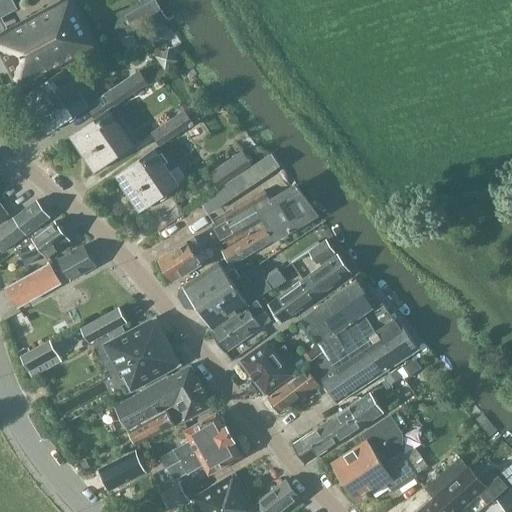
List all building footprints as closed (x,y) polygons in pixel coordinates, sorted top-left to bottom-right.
[(0,55),(19,91),(97,48),(72,0),(59,0),(0,33),(0,55)] [(11,0),(2,0),(0,1),(0,17),(16,9),(11,0)] [(154,0),(152,0),(125,16),(131,28),(160,9),(156,3),(154,0)] [(168,50),(157,57),(165,69),(176,61),(168,50)] [(74,116),(89,106),(64,70),(50,80),(51,81),(28,97),(50,130),(73,114),(74,116)] [(139,70),(106,93),(114,105),(147,82),(139,70)] [(109,108),(95,118),(96,120),(73,136),(95,169),(119,153),(120,155),(134,145),(109,108)] [(189,126),(194,123),(184,109),(151,132),(160,144),(188,124),(189,126)] [(165,195),(180,185),(154,148),(140,157),(141,160),(118,176),(141,209),(164,193),(165,195)] [(219,187),(251,165),(242,150),(209,173),(219,187)] [(219,189),(220,191),(201,203),(206,211),(226,200),(227,202),(280,167),(269,153),(251,165),(219,189)] [(275,240),(317,216),(298,187),(272,202),(264,191),(226,212),(226,217),(214,224),(229,247),(266,226),(267,227),(275,240)] [(27,235),(49,218),(36,201),(0,228),(0,247),(3,252),(26,234),(27,235)] [(2,206),(0,207),(0,221),(9,215),(2,206)] [(57,226),(54,222),(16,251),(27,265),(44,253),(47,258),(69,241),(62,233),(63,230),(60,226),(57,226)] [(222,253),(230,264),(274,239),(267,227),(222,253)] [(171,281),(200,263),(195,255),(200,251),(201,248),(194,237),(158,260),(171,281)] [(325,241),(310,252),(318,263),(333,252),(325,241)] [(71,281),(95,267),(83,246),(7,288),(18,306),(59,282),(57,278),(66,273),(71,281)] [(302,279),(315,297),(349,272),(336,254),(302,279)] [(194,310),(198,306),(245,274),(243,273),(238,276),(233,268),(226,272),(219,262),(179,289),(178,297),(186,308),(194,310)] [(279,271),(266,281),(269,286),(271,289),(273,291),(286,281),(279,271)] [(269,286),(266,281),(262,276),(251,284),(245,274),(198,306),(213,327),(269,286)] [(281,321),(315,297),(302,279),(268,304),(281,321)] [(324,379),(323,380),(337,402),(418,349),(396,317),(393,318),(382,301),(374,305),(356,279),(302,318),(317,341),(324,352),(335,368),(323,378),(324,379)] [(215,329),(211,332),(225,352),(229,350),(261,327),(253,317),(264,310),(262,308),(257,300),(215,329)] [(130,392),(180,365),(155,318),(122,335),(118,328),(127,324),(119,309),(78,330),(86,345),(108,333),(112,341),(104,345),(130,392)] [(49,341),(20,356),(29,371),(58,356),(49,341)] [(275,352),(267,341),(240,361),(265,395),(292,374),(282,362),(290,356),(283,346),(275,352)] [(317,341),(304,350),(311,360),(324,352),(317,341)] [(397,371),(401,377),(403,379),(421,368),(415,359),(397,371)] [(214,407),(194,372),(190,365),(117,406),(137,443),(174,423),(166,409),(174,404),(183,421),(214,407)] [(279,414),(319,384),(308,368),(267,398),(279,414)] [(401,377),(397,371),(396,369),(384,378),(389,385),(401,377)] [(389,385),(384,378),(383,377),(367,389),(370,392),(344,410),(357,429),(382,411),(372,397),(389,385)] [(332,446),(357,429),(344,410),(319,427),(332,446)] [(181,462),(229,435),(217,413),(184,431),(190,441),(175,450),(160,457),(166,468),(181,460),(181,462)] [(393,491),(416,476),(402,456),(401,434),(389,415),(361,433),(366,440),(332,462),(358,502),(387,483),(393,491)] [(306,463),(332,446),(319,427),(293,444),(306,463)] [(229,435),(181,462),(167,470),(174,481),(203,465),(209,475),(242,457),(229,435)] [(111,490),(147,472),(135,448),(99,465),(111,490)] [(94,453),(77,460),(81,469),(98,461),(94,453)] [(432,498),(467,467),(459,458),(424,488),(432,498)] [(485,490),(467,469),(417,511),(458,511),(479,495),(487,505),(507,487),(498,475),(486,485),(487,487),(485,490)] [(257,511),(253,505),(234,473),(192,498),(200,511),(257,511)] [(281,511),(299,499),(285,481),(260,500),(256,503),(253,505),(257,511),(281,511)] [(167,511),(187,500),(178,484),(159,496),(167,511)] [(511,511),(511,489),(499,501),(508,511),(511,511)]
